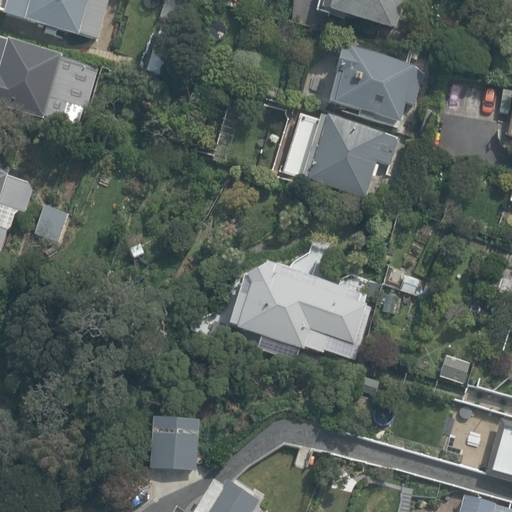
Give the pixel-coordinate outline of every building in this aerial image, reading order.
[(117,0),(4,0),(1,12),(106,41),(117,0)] [(328,0),(325,15),(399,34),(407,0),(328,0)] [(103,64),(0,35),(0,101),(85,126),(103,64)] [(426,71),(340,47),(325,102),(402,124),(408,101),(417,104),(426,71)] [(433,146),(489,162),(493,147),(511,151),(511,93),(508,93),(483,86),(473,121),(442,113),(433,146)] [(406,139),(323,114),(303,180),(369,200),(381,162),(397,168),(406,139)] [(5,177),(7,171),(0,168),(0,246),(10,217),(18,206),(25,183),(5,177)] [(511,205),(511,183),(506,181),(500,203),(511,205)] [(377,299),(271,265),(247,281),(232,324),(356,364),(377,299)] [(470,366),(439,359),(435,377),(466,384),(470,366)] [(183,468),(185,420),(138,419),(136,467),(183,468)] [(511,421),(506,420),(490,474),(511,480),(511,421)] [(239,511),(247,498),(215,482),(199,511),(179,511),(165,505),(161,511),(239,511)] [(511,511),(511,508),(463,496),(458,511),(511,511)]
